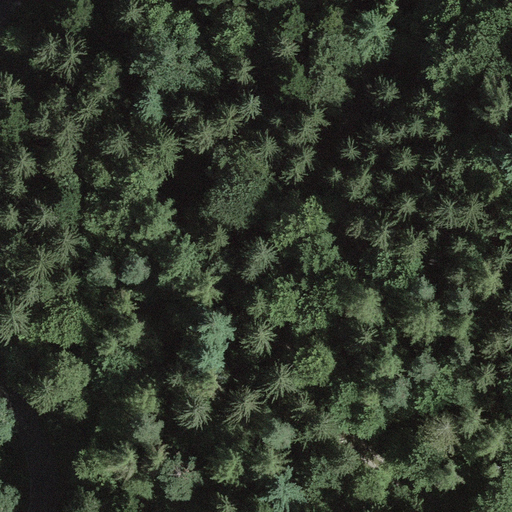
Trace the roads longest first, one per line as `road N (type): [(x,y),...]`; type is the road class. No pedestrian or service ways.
road 1 (track): [(442,0),(338,131),(286,231),(273,325),(300,398),(434,511)]
road 2 (unclassified): [(44,511),(43,463),(0,364)]
